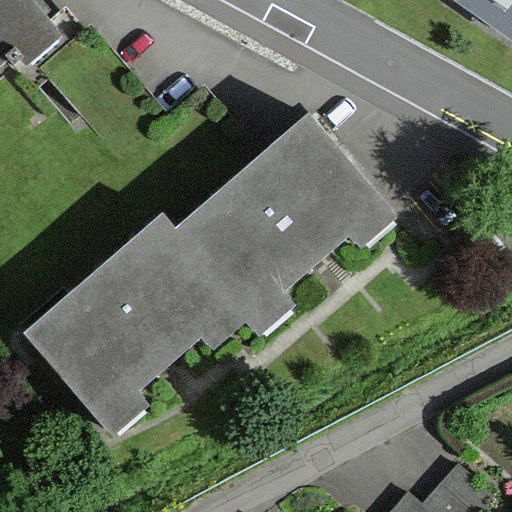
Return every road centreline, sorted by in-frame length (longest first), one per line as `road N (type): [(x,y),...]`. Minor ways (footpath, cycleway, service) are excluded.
road 1 (residential): [(511,359),(235,511)]
road 2 (residential): [(266,0),(511,136)]
